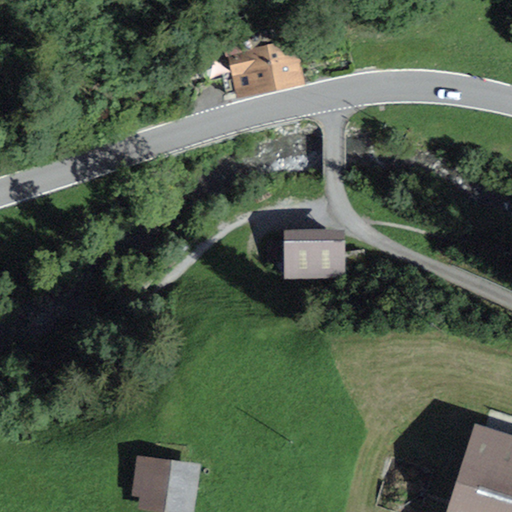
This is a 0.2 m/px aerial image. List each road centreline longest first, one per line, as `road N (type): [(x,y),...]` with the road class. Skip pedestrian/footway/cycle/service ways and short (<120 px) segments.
road 1 (tertiary): [(511,105),(413,87),(336,96),(0,196)]
road 2 (track): [(0,387),(53,361),(256,214),(336,199)]
road 3 (track): [(511,305),(375,247),(352,224)]
